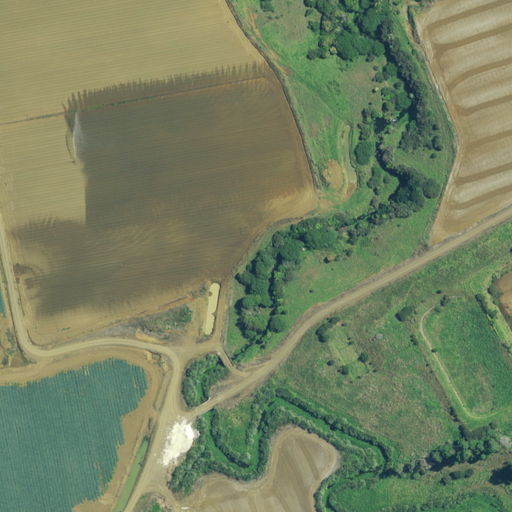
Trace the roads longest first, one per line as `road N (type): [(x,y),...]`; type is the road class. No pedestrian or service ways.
road 1 (track): [(124,511),(147,445),(170,422),(262,369),(318,313),(511,209)]
road 2 (track): [(0,224),(23,340),(36,352),(112,337),(177,350),(172,388),(147,445)]
